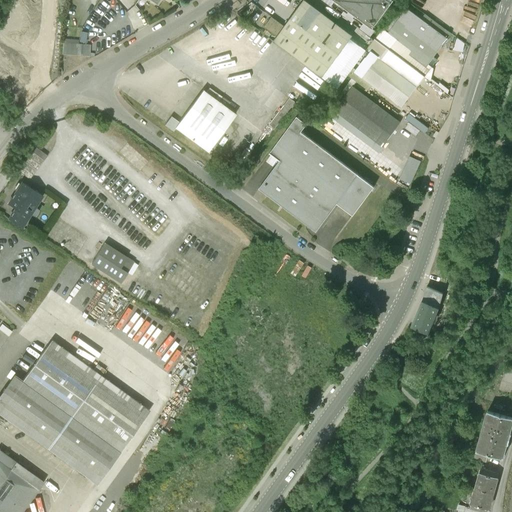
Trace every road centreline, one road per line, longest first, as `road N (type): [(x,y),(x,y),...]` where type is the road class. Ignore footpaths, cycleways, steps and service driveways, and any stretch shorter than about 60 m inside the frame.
road 1 (unclassified): [(402,305),(299,244),(88,83)]
road 2 (secondary): [(508,0),(402,305)]
road 3 (secondary): [(402,305),(258,511)]
road 4 (unclassified): [(88,83),(221,0)]
